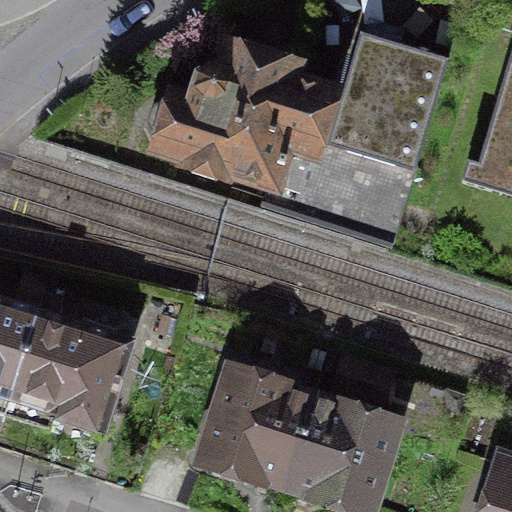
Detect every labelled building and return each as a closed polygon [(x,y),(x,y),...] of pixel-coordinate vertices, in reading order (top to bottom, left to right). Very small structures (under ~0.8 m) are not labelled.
[(339,105),(328,102),(312,156),(286,148),(282,162),(287,164),(284,172),(279,170),(273,189),(268,187),(262,208),(391,250),(448,59),(404,46),(361,33),(339,105)] [(511,53),(477,168),(511,177),(511,53)] [(312,156),(328,102),(330,96),(292,84),(295,75),(277,69),(229,54),(223,73),(212,70),(197,78),(188,106),(176,102),(174,110),(164,106),(153,112),(147,131),(153,143),(163,146),(160,154),(166,156),(166,155),(189,162),(189,163),(225,175),(225,173),(268,187),(273,189),(279,170),(284,172),(287,164),(282,162),(286,148),(312,156)] [(0,414),(5,416),(36,316),(0,304),(0,414)] [(78,422),(103,430),(130,345),(36,316),(5,416),(27,423),(49,430),(54,414),(78,422)] [(368,366),(342,358),(333,389),(358,397),(368,366)] [(274,481),(287,485),(313,403),(232,377),(206,459),(274,481)] [(299,489),(368,510),(394,428),(313,403),(287,485),(299,489)] [(489,509),(488,511),(511,511),(511,465),(502,463),(489,509)]
